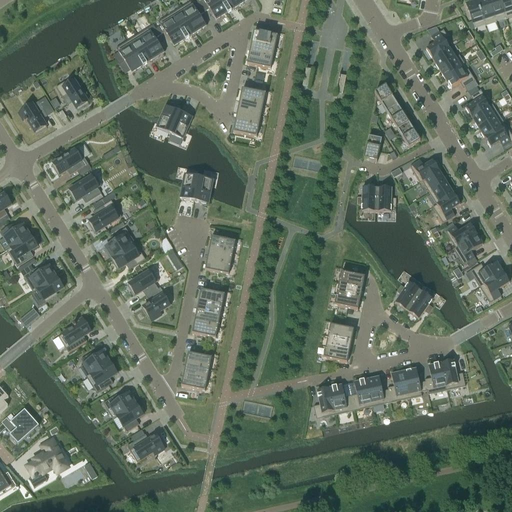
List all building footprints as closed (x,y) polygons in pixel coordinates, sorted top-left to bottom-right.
[(208,10),(202,0),(195,0),(197,3),(203,13),(208,10)] [(225,12),(217,0),(202,0),(208,10),(216,22),(220,19),(227,15),(225,12)] [(238,7),(233,0),(217,0),(225,12),(227,15),(233,11),(238,7)] [(495,22),(487,0),(482,0),(481,1),(477,2),(485,26),(485,27),(495,24),(495,22)] [(505,19),(498,0),(487,0),(495,22),(505,19)] [(511,1),(511,2),(510,0),(498,0),(505,19),(506,20),(511,17),(511,1)] [(204,25),(198,16),(192,7),(190,2),(180,8),(196,34),(201,31),(206,28),(204,25)] [(485,26),(477,2),(466,6),(472,22),(474,29),(485,26)] [(203,13),(197,3),(192,7),(198,16),(203,13)] [(196,34),(180,8),(169,16),(183,39),(185,41),(191,37),(196,34)] [(183,39),(169,16),(158,23),(160,27),(164,33),(174,48),(178,45),(185,41),(183,39)] [(159,36),(155,30),(153,26),(148,29),(154,39),(159,36)] [(164,33),(160,27),(155,30),(159,36),(164,33)] [(435,28),(428,31),(432,38),(439,34),(435,28)] [(162,52),(154,39),(148,29),(138,35),(154,60),(159,57),(164,54),(162,52)] [(447,38),(443,31),(439,34),(432,38),(431,39),(434,45),(426,50),(432,60),(449,50),(443,41),(447,38)] [(277,38),(253,33),(251,44),(252,45),(275,49),(277,38)] [(154,60),(138,35),(126,42),(141,65),(142,68),(149,64),(154,60)] [(141,65),(126,42),(115,49),(118,54),(124,63),(130,72),(131,75),(136,72),(142,68),(141,65)] [(272,60),(275,49),(252,45),(251,44),(249,55),(250,56),(272,60)] [(502,52),(499,46),(494,50),(495,51),(497,55),(502,52)] [(438,70),(457,58),(451,48),(449,50),(432,60),(438,70)] [(124,63),(118,54),(113,57),(119,67),(119,66),(124,63)] [(270,71),(272,60),(250,56),(249,55),(246,66),(270,71)] [(444,80),(465,66),(459,57),(457,58),(438,70),(444,80)] [(475,82),(465,66),(444,80),(450,90),(459,84),(463,90),(465,89),(475,82)] [(309,90),(313,70),(312,70),(312,71),(306,70),(302,87),(308,89),(308,90),(309,90)] [(342,95),(345,78),(339,77),(340,76),(338,75),(335,95),(336,95),(336,94),(342,95)] [(71,78),(55,88),(67,107),(68,106),(66,104),(71,102),(72,104),(77,112),(88,105),(79,91),(82,89),(77,81),(74,82),(71,78)] [(475,82),(465,89),(467,93),(478,87),(475,82)] [(397,106),(385,87),(377,92),(374,94),(376,98),(386,113),(397,106)] [(265,96),(241,91),(239,102),(263,107),(265,96)] [(490,107),(480,91),(470,97),(474,103),(465,109),(471,119),(490,107)] [(55,99),(50,103),(55,109),(60,106),(55,99)] [(263,107),(239,102),(237,113),(261,117),(263,107)] [(37,103),(19,115),(24,124),(27,122),(36,136),(47,129),(41,121),(40,119),(44,116),(46,118),(37,103)] [(408,124),(397,106),(386,113),(397,131),(408,124)] [(477,129),(498,116),(492,106),(490,107),(471,119),(477,129)] [(169,136),(179,113),(175,112),(172,111),(165,108),(160,119),(158,126),(156,130),(168,135),(169,136)] [(183,115),(179,113),(169,136),(170,136),(183,141),(186,135),(190,125),(192,119),(185,116),(183,115)] [(258,128),(261,117),(237,113),(236,119),(235,123),(258,128)] [(483,138),(504,125),(498,116),(477,129),(483,138)] [(256,139),(258,128),(235,123),(233,134),(256,139)] [(408,149),(420,142),(408,124),(397,131),(408,149)] [(511,142),(511,137),(504,125),(483,138),(490,148),(499,143),(502,149),(511,142)] [(381,140),(368,138),(363,160),(376,163),(381,140)] [(65,157),(51,166),(58,177),(66,172),(68,171),(71,175),(69,176),(69,177),(77,172),(88,165),(84,159),(90,155),(84,145),(78,149),(73,152),(72,149),(64,154),(65,157)] [(320,175),(323,163),(293,157),(291,169),(320,175)] [(438,172),(432,162),(423,168),(419,162),(409,168),(419,184),(421,183),(438,172)] [(88,165),(77,172),(80,177),(91,170),(88,165)] [(401,174),(399,169),(390,174),(393,179),(401,174)] [(446,184),(438,172),(421,183),(429,194),(446,184)] [(94,176),(67,192),(74,203),(83,198),(85,197),(87,201),(85,202),(86,203),(100,194),(97,189),(101,187),(94,176)] [(194,203),(199,179),(196,179),(184,176),(183,181),(182,188),(180,195),(179,200),(187,202),(189,202),(194,203)] [(202,180),(199,179),(194,203),(198,204),(201,204),(208,206),(208,205),(210,198),(212,188),(213,182),(202,180)] [(453,196),(446,184),(429,194),(436,206),(453,196)] [(376,214),(376,189),(362,189),(362,199),(361,207),(361,213),(374,214),(376,214)] [(391,190),(376,189),(376,214),(377,214),(390,214),(390,207),(391,200),(391,190)] [(0,220),(6,216),(4,217),(1,212),(12,205),(5,194),(0,197),(0,220)] [(451,211),(460,206),(453,196),(436,206),(432,209),(442,225),(454,217),(451,211)] [(101,201),(92,206),(95,211),(104,206),(101,201)] [(95,218),(87,224),(94,235),(121,218),(111,202),(104,206),(95,211),(92,213),(93,214),(95,213),(98,217),(95,218)] [(6,216),(0,220),(0,227),(10,221),(7,216),(6,216)] [(122,225),(113,230),(114,233),(123,227),(122,225)] [(13,226),(1,234),(11,249),(31,236),(25,226),(14,232),(11,228),(13,227),(13,226)] [(476,236),(470,226),(458,233),(454,227),(445,233),(455,249),(476,236)] [(112,245),(104,250),(110,261),(135,245),(125,229),(109,240),(111,239),(114,243),(112,245)] [(11,249),(7,252),(16,268),(33,257),(32,257),(30,258),(28,253),(30,252),(38,247),(31,236),(11,249)] [(471,253),(482,246),(476,236),(455,249),(453,250),(463,266),(474,259),(471,253)] [(166,253),(173,249),(167,239),(161,243),(166,253)] [(210,246),(209,250),(211,250),(233,255),(235,244),(232,243),(211,239),(210,246)] [(135,245),(110,261),(117,271),(125,266),(127,265),(130,269),(128,270),(129,271),(145,261),(135,245)] [(230,266),(233,255),(211,250),(209,250),(208,254),(207,261),(208,262),(230,266)] [(172,251),(167,254),(170,259),(175,255),(172,251)] [(228,277),(230,266),(208,262),(207,261),(206,265),(204,272),(215,274),(225,276),(228,277)] [(502,274),(496,264),(484,271),(481,265),(469,272),(479,288),(502,274)] [(25,269),(20,273),(23,278),(34,271),(31,266),(25,269)] [(34,271),(23,278),(33,293),(37,291),(57,278),(51,267),(40,274),(38,269),(40,268),(39,267),(34,271)] [(151,271),(127,286),(133,297),(142,292),(144,291),(147,296),(145,297),(146,298),(158,290),(154,284),(158,282),(151,271)] [(6,272),(0,275),(4,281),(9,278),(6,272)] [(340,274),(338,285),(360,289),(362,290),(363,286),(364,279),(343,274),(340,274)] [(497,291),(509,284),(502,274),(479,288),(489,305),(501,297),(497,291)] [(57,278),(37,291),(45,304),(53,299),(52,296),(64,289),(57,278)] [(400,296),(394,304),(406,312),(420,293),(419,292),(408,284),(404,290),(400,296)] [(338,285),(336,296),(358,300),(360,301),(360,297),(362,290),(360,289),(338,285)] [(400,296),(404,290),(400,287),(398,290),(396,293),(400,296)] [(149,304),(141,309),(148,320),(150,319),(152,322),(160,316),(158,314),(171,306),(160,289),(158,290),(146,298),(146,299),(148,298),(151,303),(149,304)] [(222,307),(224,297),(221,296),(211,294),(200,292),(199,299),(198,303),(200,303),(222,307)] [(420,293),(406,312),(418,321),(424,313),(428,306),(432,301),(421,293),(420,293)] [(336,296),(334,307),(337,308),(347,310),(357,312),(359,304),(360,301),(358,300),(336,296)] [(220,318),(222,307),(200,303),(198,303),(197,307),(196,314),(220,318)] [(432,309),(428,306),(424,313),(428,316),(430,312),(432,309)] [(218,329),(220,318),(196,314),(195,320),(194,325),(195,325),(218,329)] [(30,326),(23,318),(19,321),(26,329),(30,326)] [(74,328),(58,338),(68,354),(86,343),(86,342),(84,343),(81,339),(83,338),(92,332),(85,321),(83,322),(81,320),(72,326),(74,328)] [(215,340),(218,329),(195,325),(194,325),(193,328),(192,335),(202,338),(212,340),(215,340)] [(330,327),(327,338),(349,342),(351,343),(352,339),(353,331),(343,329),(333,327),(330,327)] [(327,338),(325,349),(347,353),(349,354),(350,347),(351,343),(349,342),(327,338)] [(325,349),(323,360),(326,360),(347,365),(348,357),(349,354),(347,353),(325,349)] [(84,366),(80,368),(86,379),(111,363),(104,353),(96,358),(94,359),(91,355),(93,353),(81,361),(84,366)] [(186,362),(185,366),(187,366),(209,371),(211,360),(208,359),(198,357),(188,355),(186,362)] [(453,362),(440,365),(446,392),(459,389),(456,376),(453,362)] [(111,363),(86,379),(96,394),(113,384),(112,383),(110,385),(107,380),(118,374),(111,363)] [(440,365),(428,368),(430,379),(434,395),(446,392),(440,365)] [(207,382),(209,371),(187,366),(185,366),(184,370),(183,377),(185,377),(207,382)] [(415,370),(403,373),(409,400),(421,397),(420,393),(419,384),(415,370)] [(403,373),(391,376),(393,388),(397,403),(409,400),(403,373)] [(462,375),(456,376),(459,389),(465,388),(462,375)] [(205,393),(207,382),(185,377),(183,377),(182,381),(181,388),(201,392),(205,393)] [(378,379),(366,381),(372,408),(384,405),(381,392),(378,379)] [(430,379),(424,381),(425,383),(427,392),(427,396),(434,395),(430,379)] [(366,381),(354,384),(356,396),(359,411),(372,408),(366,381)] [(341,387),(329,389),(335,416),(347,414),(344,399),(341,387)] [(393,388),(387,389),(387,391),(390,404),(397,403),(393,388)] [(329,389),(316,392),(319,406),(322,419),(335,416),(329,389)] [(387,391),(381,392),(384,405),(390,404),(387,391)] [(119,394),(103,405),(112,420),(116,418),(137,405),(130,394),(122,399),(120,401),(117,396),(119,395),(119,394)] [(356,396),(350,397),(353,412),(359,411),(356,396)] [(350,397),(344,399),(347,414),(353,412),(350,397)] [(243,402),(241,414),(271,420),(273,408),(243,402)] [(137,405),(116,418),(126,433),(138,426),(138,425),(136,427),(133,422),(144,415),(137,405)] [(319,406),(313,407),(316,420),(322,419),(319,406)] [(16,430),(9,436),(18,445),(34,431),(37,428),(38,427),(38,426),(33,421),(24,411),(10,424),(16,430)] [(141,431),(132,437),(135,442),(144,436),(141,431)] [(135,442),(127,447),(137,463),(137,464),(153,453),(155,456),(163,450),(161,448),(163,447),(157,436),(148,441),(146,442),(143,438),(145,437),(145,436),(144,436),(135,442)] [(35,464),(27,468),(33,479),(34,478),(35,480),(38,478),(37,476),(41,474),(42,476),(54,469),(57,475),(68,469),(64,462),(60,455),(60,456),(57,451),(58,450),(53,441),(41,447),(47,457),(44,458),(43,456),(34,461),(35,464)] [(0,492),(7,488),(6,487),(13,482),(8,473),(1,477),(0,475),(0,492)]
